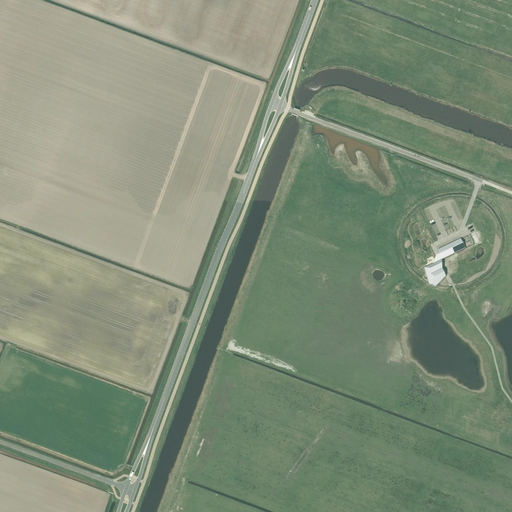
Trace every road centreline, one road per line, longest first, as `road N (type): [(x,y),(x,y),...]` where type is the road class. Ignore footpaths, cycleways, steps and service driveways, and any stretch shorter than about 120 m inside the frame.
road 1 (tertiary): [(148,442),(255,159)]
road 2 (unclassified): [(482,181),(279,106)]
road 3 (unclassified): [(126,488),(0,441)]
